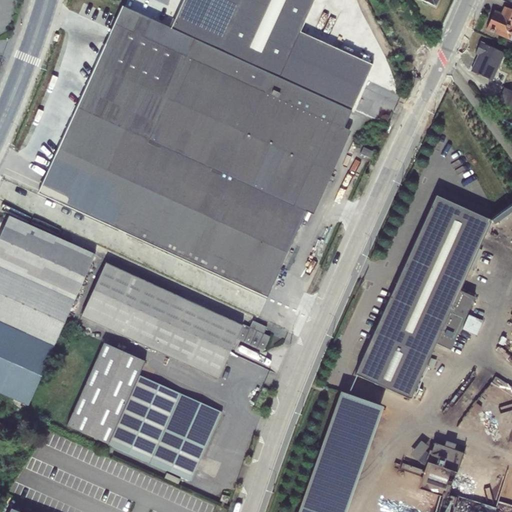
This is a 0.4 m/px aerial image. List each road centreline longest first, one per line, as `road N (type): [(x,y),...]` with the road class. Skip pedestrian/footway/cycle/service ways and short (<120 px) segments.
road 1 (tertiary): [(254,511),(330,304),(467,0)]
road 2 (unknown): [(511,476),(442,432),(412,429),(381,463),(362,511)]
road 3 (unclassified): [(0,123),(45,0)]
